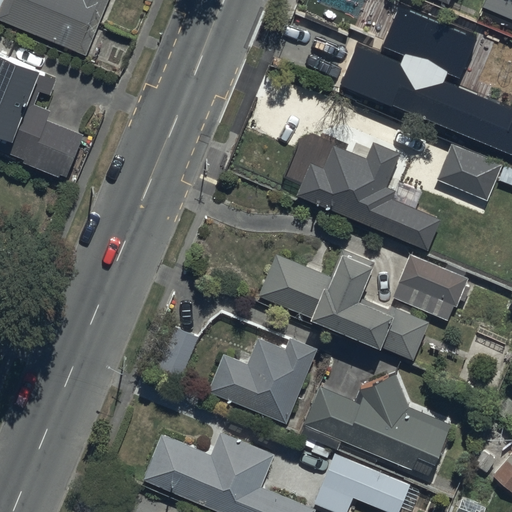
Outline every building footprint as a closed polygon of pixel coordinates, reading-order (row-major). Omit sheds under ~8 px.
[(0,0),(0,17),(84,54),(107,0),(0,0)] [(511,0),(479,0),(477,5),(511,19),(511,0)] [(359,98),(405,118),(408,110),(445,126),(473,63),(412,37),(396,73),(374,64),(359,98)] [(0,148),(22,158),(20,162),(64,180),(82,136),(47,121),(50,114),(28,104),(41,72),(0,54),(0,148)] [(321,168),(309,162),(296,195),(426,249),(441,220),(392,197),(396,189),(384,184),(399,153),(373,141),(364,159),(333,144),(321,168)] [(511,165),(451,142),(436,179),(489,200),(493,188),(511,195),(511,165)] [(329,276),(275,254),(259,293),(411,358),(427,322),(388,305),(386,311),(356,298),(371,264),(339,251),(329,276)] [(468,277),(408,254),(392,297),(449,319),(454,305),(457,307),(468,277)] [(197,337),(173,327),(156,365),(180,375),(197,337)] [(247,363),(222,352),(207,390),(284,421),(316,350),(290,338),(284,350),(258,338),(247,363)] [(336,450),(340,439),(413,469),(429,475),(434,463),(450,423),(409,407),(394,374),(359,388),(361,394),(358,402),(319,387),(318,390),(299,436),(336,450)] [(210,452),(159,432),(139,477),(222,511),(313,511),(316,506),(263,485),(275,454),(218,432),(210,452)] [(397,511),(409,484),(334,452),(314,501),(340,511),(348,511),(355,497),(388,511),(397,511)] [(511,452),(491,477),(511,495),(511,452)]
